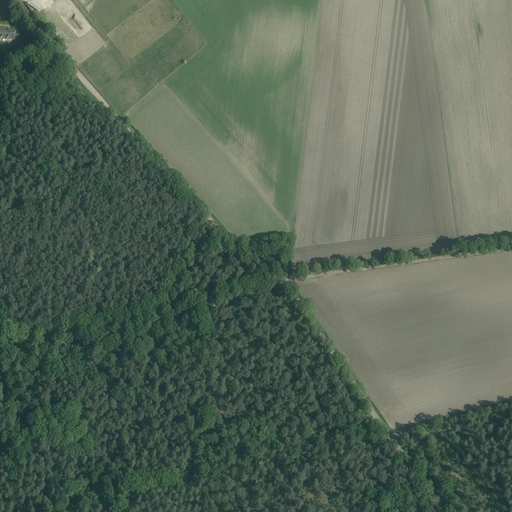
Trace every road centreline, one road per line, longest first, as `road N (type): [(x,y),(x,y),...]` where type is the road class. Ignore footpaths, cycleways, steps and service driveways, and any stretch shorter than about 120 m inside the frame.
road 1 (track): [(276,281),(148,153),(20,0)]
road 2 (track): [(276,281),(120,323),(0,335)]
road 3 (track): [(389,436),(276,281)]
